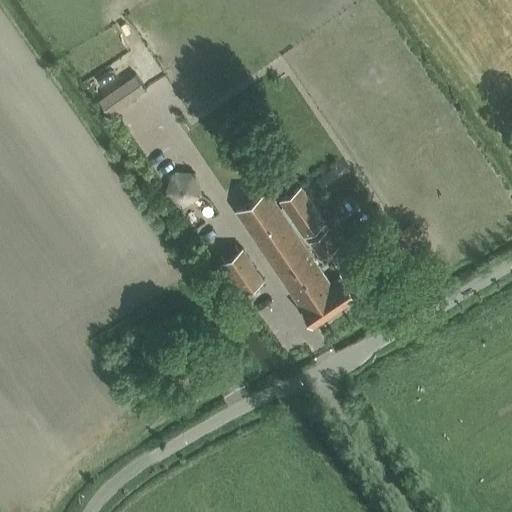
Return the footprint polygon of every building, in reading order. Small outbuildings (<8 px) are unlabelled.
[(139,79),(103,104),(110,113),(146,88),(139,79)] [(150,164),(171,152),(163,137),(142,149),(150,164)] [(339,216),(370,205),(355,161),(324,173),(339,216)] [(195,172),(174,172),(166,191),(182,205),(201,194),(195,172)] [(326,223),(300,185),(280,199),(283,204),(281,205),(304,239),(326,223)] [(312,324),(354,296),(342,280),(332,287),(266,190),(235,211),(312,324)] [(410,223),(397,231),(406,244),(419,235),(410,223)] [(327,231),(330,229),(328,225),(323,229),(325,232),(311,242),(322,258),(338,247),(327,231)] [(242,293),(264,278),(243,248),(222,262),(242,293)]
